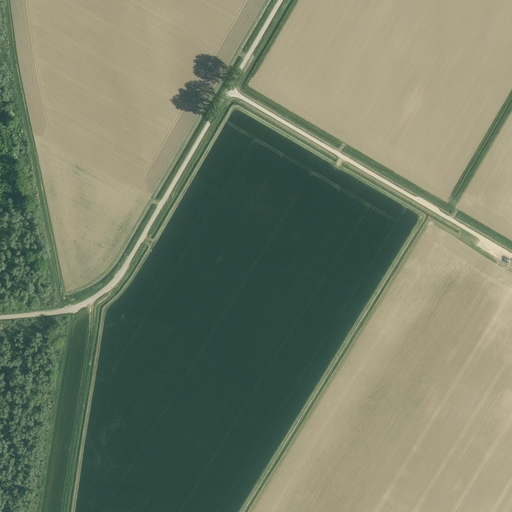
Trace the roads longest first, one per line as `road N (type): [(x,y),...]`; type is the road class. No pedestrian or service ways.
road 1 (unclassified): [(0,317),(72,309),(116,279),(230,88)]
road 2 (unclassified): [(511,257),(230,88)]
